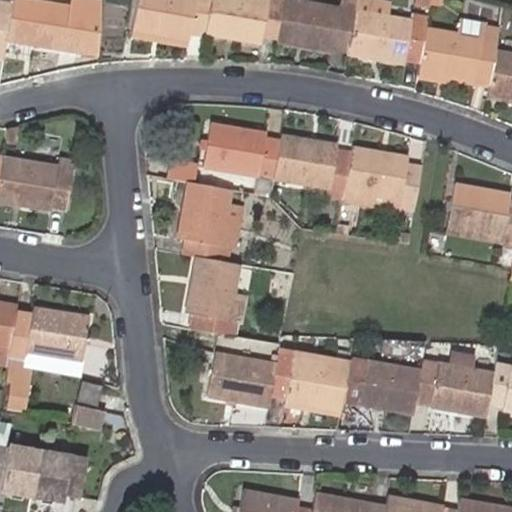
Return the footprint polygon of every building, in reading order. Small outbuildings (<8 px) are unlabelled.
[(64,0),(64,2),(52,0),(7,0),(6,12),(2,36),(58,45),(59,40),(72,42),(78,0),(64,0)] [(201,30),(205,0),(129,0),(125,26),(183,37),(184,31),(200,34),(201,30)] [(276,40),(281,0),(205,0),(201,30),(256,39),(257,36),(276,40)] [(339,7),(292,0),(281,0),(276,40),(332,49),(339,7)] [(391,3),(372,0),(356,0),(355,9),(388,15),(391,3)] [(426,26),(428,16),(412,14),(411,19),(388,15),(355,9),(348,51),(404,60),(405,57),(420,60),(426,26)] [(460,17),(458,31),(482,36),(483,27),(495,29),(496,26),(486,25),(487,21),(460,17)] [(493,47),(495,29),(483,27),(482,36),(458,31),(426,26),(420,60),(419,67),(451,73),(475,77),(476,72),(489,74),(493,47)] [(511,50),(493,47),(489,74),(487,82),(486,92),(511,96),(511,50)] [(451,73),(419,67),(418,76),(450,81),(450,76),(487,82),(489,74),(476,72),(475,77),(451,73)] [(511,96),(486,92),(485,98),(511,101),(511,96)] [(267,193),(271,175),(280,136),(265,133),(265,128),(209,116),(199,162),(253,174),(250,190),(267,193)] [(16,134),(1,131),(0,137),(0,143),(14,146),(16,134)] [(327,193),(343,195),(344,187),(350,153),(336,150),(337,144),(280,132),(280,136),(271,175),(329,185),(327,193)] [(399,206),(413,209),(420,166),(407,164),(408,157),(351,146),(350,153),(344,187),(401,196),(399,206)] [(0,155),(0,197),(50,206),(51,199),(65,201),(73,158),(57,156),(55,165),(0,155)] [(191,181),(194,162),(165,158),(162,176),(180,179),(191,181)] [(178,253),(191,255),(220,260),(223,245),(214,244),(222,186),(191,181),(180,179),(171,237),(180,238),(178,253)] [(511,198),(504,197),(505,189),(448,179),(441,221),(499,231),(497,240),(511,242),(511,198)] [(224,320),(234,262),(220,260),(191,255),(183,313),(189,314),(187,328),(216,332),(229,335),(232,321),(224,320)] [(10,301),(0,299),(0,344),(4,345),(9,307),(10,301)] [(4,345),(1,366),(0,373),(0,377),(3,378),(1,405),(21,408),(24,380),(15,379),(17,361),(27,363),(74,369),(81,312),(24,303),(23,309),(9,307),(4,345)] [(275,345),(276,343),(229,335),(216,332),(206,395),(266,406),(268,393),(274,354),(275,345)] [(349,357),(275,345),(274,354),(347,366),(349,357)] [(274,354),(268,393),(282,396),(282,398),(341,408),(344,384),(347,366),(274,354)] [(418,370),(419,367),(349,355),(349,357),(347,366),(344,384),(360,386),(357,401),(411,411),(413,400),(418,370)] [(413,400),(485,413),(487,402),(492,370),(435,360),(420,357),(419,367),(418,370),(413,400)] [(27,363),(17,361),(15,379),(24,380),(27,363)] [(511,364),(494,361),(492,370),(487,402),(501,405),(501,406),(511,408),(511,364)] [(83,398),(85,384),(68,382),(66,395),(83,398)] [(33,502),(39,464),(26,462),(27,455),(10,452),(9,457),(0,455),(0,490),(3,491),(2,497),(33,502)] [(26,462),(39,464),(40,457),(27,455),(26,462)] [(40,457),(39,464),(55,467),(57,460),(40,457)] [(55,467),(39,464),(33,502),(63,507),(64,499),(80,502),(85,469),(69,467),(69,462),(57,460),(55,467)] [(237,511),(309,511),(311,507),(295,503),(297,494),(244,484),(237,511)] [(309,511),(383,511),(384,504),(314,491),(311,507),(309,511)] [(454,511),(456,506),(386,493),(384,504),(383,511),(454,511)] [(511,511),(511,503),(458,494),(456,506),(454,511),(511,511)]
